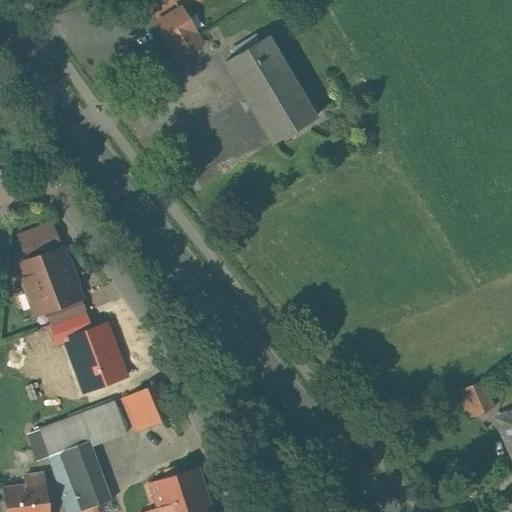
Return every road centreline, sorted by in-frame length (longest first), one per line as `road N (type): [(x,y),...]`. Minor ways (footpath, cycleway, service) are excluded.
road 1 (primary): [(0,18),(126,195),(384,511)]
road 2 (residential): [(240,511),(140,312),(37,172)]
